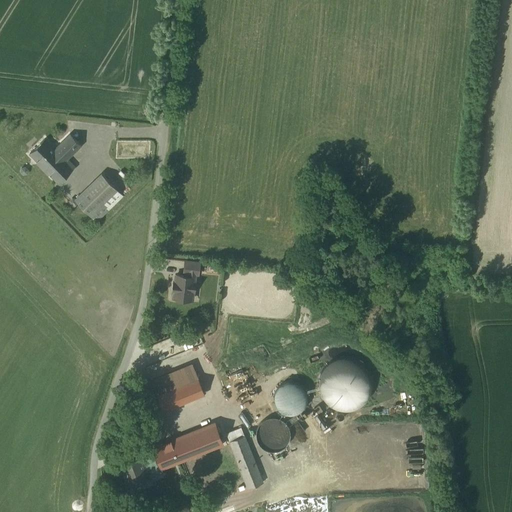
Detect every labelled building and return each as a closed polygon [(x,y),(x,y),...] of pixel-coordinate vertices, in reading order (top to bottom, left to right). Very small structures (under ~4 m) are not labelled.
[(70,135),(55,150),(40,164),(58,182),(74,167),(67,159),(81,145),(70,135)] [(30,153),(40,164),(55,150),(45,139),(30,153)] [(94,221),(120,196),(99,174),(73,199),(94,221)] [(199,263),(185,262),(184,271),(185,272),(195,273),(198,273),(199,263)] [(185,276),(176,275),(175,281),(174,281),(173,291),(174,291),(173,298),(192,300),(193,291),(194,291),(195,281),(194,281),(195,273),(185,272),(185,276)] [(322,376),(320,382),(321,389),(323,395),(327,401),(332,406),(338,408),(345,410),(351,409),(358,407),(364,403),(368,398),(371,392),(372,385),(372,379),(370,372),(366,367),(361,362),(354,359),(348,358),(341,358),(335,361),(329,364),(325,370),(322,376)] [(204,394),(192,364),(151,380),(164,410),(204,394)] [(295,414),(299,412),(302,409),(305,406),(307,402),(307,397),(307,393),(305,389),(302,386),(299,383),(295,382),(290,381),(286,382),(282,383),(279,386),(276,389),(274,393),(274,398),(274,402),(276,406),(279,409),(282,412),(286,414),(291,414),(295,414)] [(256,389),(239,396),(241,402),(258,394),(256,389)] [(318,428),(326,424),(316,406),(308,410),(318,428)] [(285,421),(281,419),(277,417),(272,417),(268,418),(264,419),(260,422),(258,426),(256,430),(256,435),(257,439),(258,443),(261,447),(265,449),(269,451),(274,451),(278,450),(282,448),(286,446),(288,442),(290,438),(290,433),(289,429),(287,425),(285,421)] [(214,423),(153,447),(161,468),(197,454),(209,484),(234,474),(214,423)] [(241,428),(227,434),(248,488),(263,482),(241,428)] [(140,452),(119,461),(125,475),(124,475),(128,486),(150,477),(140,452)]
